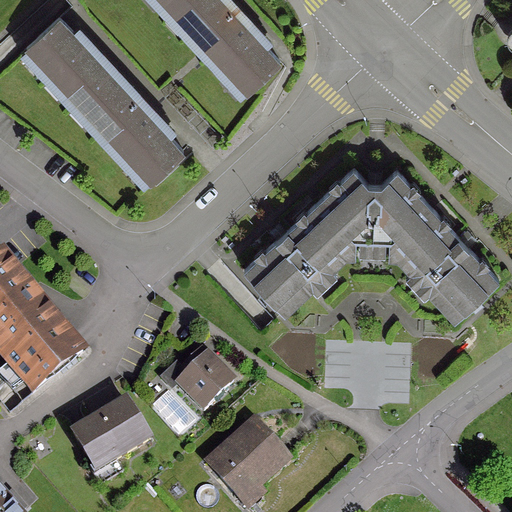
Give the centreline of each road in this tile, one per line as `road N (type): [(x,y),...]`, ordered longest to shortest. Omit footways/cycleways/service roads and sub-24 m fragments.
road 1 (residential): [(116,254),(163,250),(188,232),(386,41)]
road 2 (residential): [(116,254),(124,297),(112,343),(80,382),(0,436)]
road 3 (residential): [(511,152),(386,41)]
road 4 (residential): [(398,456),(511,366)]
road 5 (residential): [(0,168),(116,254)]
